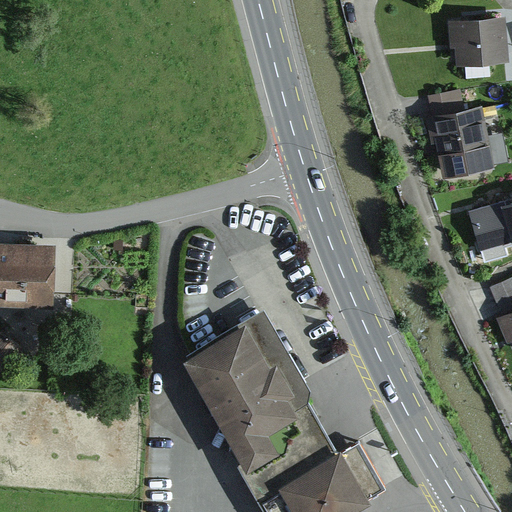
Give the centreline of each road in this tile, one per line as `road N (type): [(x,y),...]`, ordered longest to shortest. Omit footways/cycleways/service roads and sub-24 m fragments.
road 1 (residential): [(373,0),(370,26),(432,230),(511,399)]
road 2 (primary): [(304,169),(381,361),(465,511)]
road 3 (unclassified): [(0,220),(85,230),(304,169)]
road 4 (primary): [(257,0),(304,169)]
